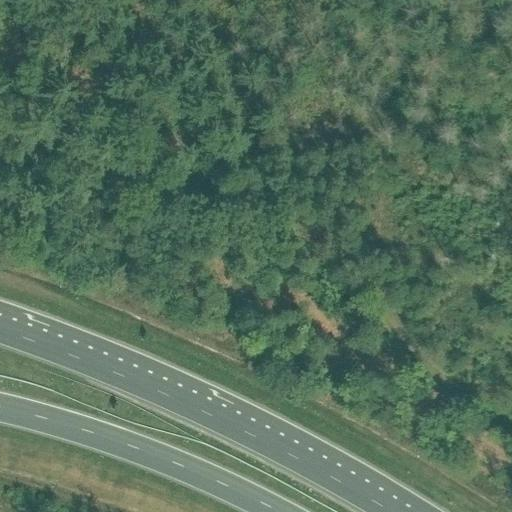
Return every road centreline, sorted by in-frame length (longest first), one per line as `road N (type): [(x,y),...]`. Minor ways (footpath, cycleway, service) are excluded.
road 1 (track): [(511,395),(439,381),(355,272),(273,214),(187,201),(0,138)]
road 2 (primary): [(392,511),(226,423),(0,331)]
road 3 (primary): [(0,409),(144,450),(272,511)]
